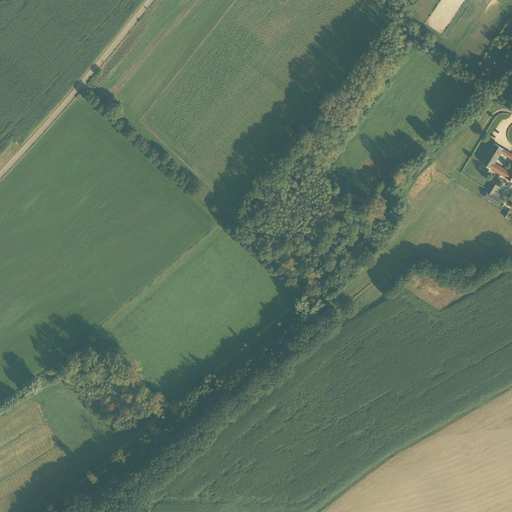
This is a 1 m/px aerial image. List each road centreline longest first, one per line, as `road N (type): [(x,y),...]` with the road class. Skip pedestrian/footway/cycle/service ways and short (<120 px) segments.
road 1 (unclassified): [(0,174),(150,0)]
road 2 (track): [(226,219),(81,84)]
road 3 (track): [(511,259),(468,272),(408,261),(336,312)]
road 4 (track): [(336,312),(226,219)]
